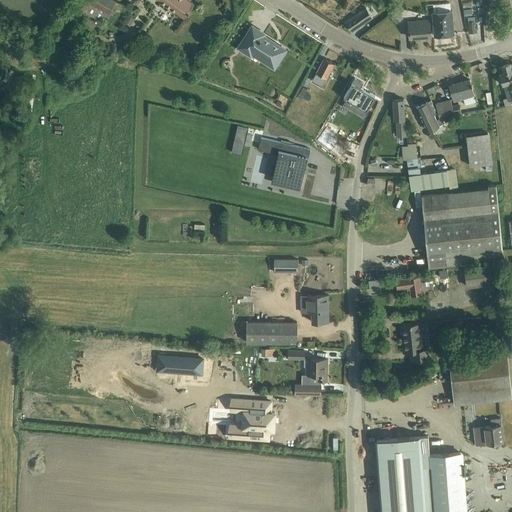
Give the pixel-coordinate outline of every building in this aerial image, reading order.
[(104,16),(114,22),(124,5),(114,0),(82,0),(79,7),(101,20),(104,16)] [(160,0),(185,18),(194,4),(188,0),(160,0)] [(435,36),(453,34),(451,11),(450,2),(433,4),(434,12),(433,12),(435,36)] [(367,8),(346,23),(352,32),(373,17),(369,12),(367,8)] [(389,17),(397,26),(403,20),(396,12),(389,17)] [(131,16),(126,23),(130,26),(135,19),(131,16)] [(410,38),(431,36),(429,20),(408,22),(410,38)] [(477,29),(478,29),(478,24),(476,24),(476,20),(468,21),(469,33),(477,32),(477,29)] [(274,68),(286,50),(264,36),(265,34),(252,26),(238,48),(251,56),(252,54),(274,68)] [(317,72),(313,80),(322,85),(326,77),(334,63),(324,58),(316,72),(317,72)] [(502,66),(498,67),(500,73),(503,85),(504,85),(508,101),(511,99),(511,63),(510,63),(502,65),(502,66)] [(355,78),(344,97),(356,104),(353,110),(363,116),(374,97),(365,92),(366,90),(361,87),(363,83),(355,78)] [(464,105),(476,101),(470,80),(449,85),(454,101),(463,99),(464,105)] [(434,86),(426,90),(429,94),(436,91),(434,86)] [(398,136),(406,135),(403,99),(393,100),(394,119),(397,119),(398,136)] [(450,99),(436,103),(440,118),(461,112),(458,103),(452,105),(450,99)] [(429,102),(421,106),(426,117),(422,119),(428,131),(443,124),(441,119),(438,120),(429,102)] [(244,146),(248,128),(237,125),(233,143),(244,146)] [(489,129),(466,131),(470,162),(492,160),(489,129)] [(259,145),(259,148),(260,146),(260,144),(261,144),(269,146),(269,148),(278,150),(278,151),(278,152),(275,164),(278,165),(276,172),(275,179),(274,183),(275,183),(278,184),(282,185),(283,185),(286,186),(294,187),(294,188),(296,188),(297,188),(299,189),(298,189),(300,190),(300,189),(301,182),(303,174),(302,174),(303,170),(303,168),(305,168),(308,158),(310,149),(278,141),(261,137),(259,145)] [(326,140),(323,146),(332,151),(335,145),(326,140)] [(409,159),(407,159),(409,175),(409,177),(411,191),(421,189),(449,186),(457,185),(455,169),(447,170),(421,173),(417,143),(416,143),(408,143),(409,159)] [(493,235),(501,234),(496,186),(488,186),(488,188),(423,195),(429,266),(463,263),(496,260),(493,235)] [(391,215),(391,219),(409,217),(407,201),(383,203),(384,216),(391,215)] [(207,234),(207,222),(191,222),(191,234),(207,234)] [(298,260),(273,260),(274,272),(298,273),(298,260)] [(478,266),(464,268),(467,286),(499,282),(496,263),(478,266)] [(430,298),(435,297),(433,290),(431,281),(419,283),(419,276),(396,280),(397,289),(407,287),(407,290),(410,290),(411,296),(429,293),(430,298)] [(384,289),(383,277),(370,279),(371,290),(384,289)] [(328,322),(327,295),(300,296),(300,312),(312,312),(312,322),(328,322)] [(297,322),(247,322),(246,342),(297,343),(297,322)] [(412,360),(430,358),(429,349),(422,350),(420,324),(402,326),(403,335),(404,335),(406,352),(411,352),(412,360)] [(140,364),(155,365),(156,346),(140,345),(139,354),(141,354),(140,364)] [(454,404),(511,397),(507,348),(480,352),(481,363),(450,365),(454,404)] [(304,351),(288,351),(288,359),(304,359),(304,358),(304,351)] [(326,359),(304,358),(304,359),(304,367),(307,367),(307,375),(302,375),(302,385),(296,384),(295,384),(295,394),(321,395),(321,382),(327,382),(327,367),(326,367),(326,359)] [(82,370),(81,377),(90,378),(91,371),(82,370)] [(172,403),(179,403),(180,389),(173,388),(172,403)] [(235,402),(242,403),(244,393),(236,392),(235,402)] [(249,392),(249,400),(267,401),(267,393),(249,392)] [(274,430),(275,413),(270,413),(271,401),(245,400),(244,412),(248,412),(247,427),(243,427),(229,426),(228,438),(242,439),(268,440),(269,430),(274,430)] [(138,401),(131,404),(135,413),(142,410),(138,401)] [(315,401),(315,412),(329,412),(329,401),(315,401)] [(223,413),(236,416),(237,408),(224,405),(223,413)] [(476,444),(503,441),(500,418),(490,419),(491,426),(474,427),(476,444)] [(428,435),(377,439),(382,511),(465,511),(461,452),(429,455),(428,435)]
